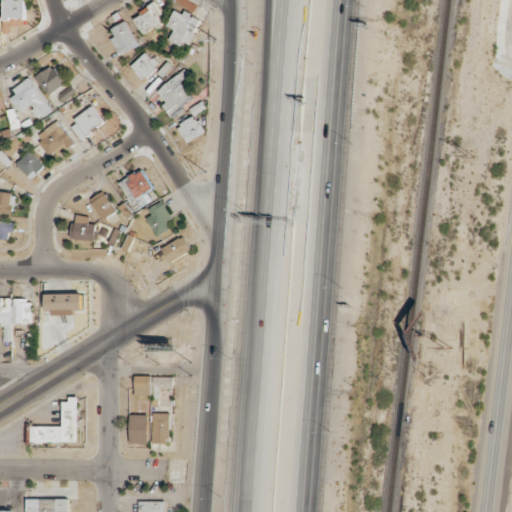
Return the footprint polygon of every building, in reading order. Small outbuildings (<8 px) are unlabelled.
[(24,0),(3,0),(3,33),(10,33),(10,23),(24,23),(24,0)] [(143,34),(164,22),(154,4),(133,16),(143,34)] [(167,26),(173,29),(168,41),(181,45),(182,41),(190,45),(200,19),(174,9),(167,26)] [(109,35),(120,55),(139,45),(128,24),(109,35)] [(159,65),(146,52),(131,66),(143,79),(159,65)] [(46,95),(66,84),(55,64),(36,75),(46,95)] [(171,115),(193,97),(180,81),(188,75),(184,69),(157,91),(166,102),(162,105),(171,115)] [(21,113),(29,106),(39,120),(53,110),(30,78),(8,95),(21,113)] [(63,101),(76,93),(72,85),(58,93),(63,101)] [(104,123),(93,107),(69,124),(80,139),(104,123)] [(205,133),(196,115),(177,125),(187,143),(205,133)] [(52,159),(74,144),(58,120),(35,136),(52,159)] [(44,166),(30,151),(17,164),(31,179),(44,166)] [(118,182),(135,210),(157,197),(141,169),(118,182)] [(103,220),(117,210),(103,190),(89,200),(103,220)] [(15,193),(0,191),(0,211),(14,213),(15,193)] [(151,215),(146,217),(155,236),(170,228),(167,221),(172,219),(163,201),(147,208),(151,215)] [(95,224),(89,223),(90,216),(73,215),(72,239),(94,240),(95,224)] [(0,236),(11,238),(13,220),(0,218),(0,236)] [(161,248),(170,262),(191,250),(182,236),(161,248)] [(82,293),(45,294),(45,312),(83,311),(82,293)] [(0,322),(1,322),(1,327),(11,328),(11,322),(32,323),(32,299),(0,298),(0,322)] [(151,376),(135,375),(135,395),(151,396),(151,376)] [(173,376),(154,377),(154,398),(159,398),(159,389),(173,388),(173,376)] [(78,442),(78,398),(62,398),(62,425),(26,426),(26,442),(78,442)] [(170,443),(171,413),(153,412),(152,442),(170,443)] [(148,414),(130,414),(129,443),(148,443),(148,414)] [(68,511),(69,499),(26,498),(26,511),(68,511)] [(165,511),(166,501),(138,500),(138,511),(165,511)]
